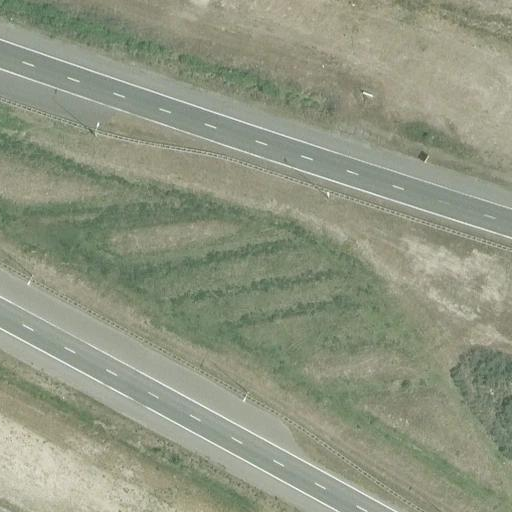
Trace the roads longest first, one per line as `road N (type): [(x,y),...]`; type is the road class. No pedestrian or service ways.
road 1 (trunk): [(511,222),(0,56)]
road 2 (trunk): [(0,313),(366,511)]
